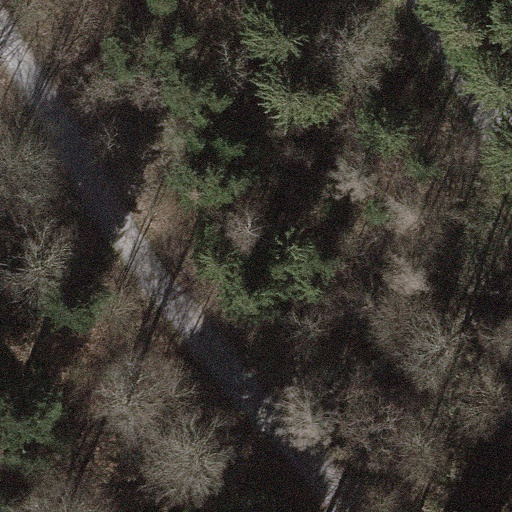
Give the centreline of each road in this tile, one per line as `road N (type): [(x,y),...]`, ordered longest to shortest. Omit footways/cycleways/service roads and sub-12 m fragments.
road 1 (track): [(359,511),(148,267),(0,24)]
road 2 (track): [(511,152),(426,0)]
